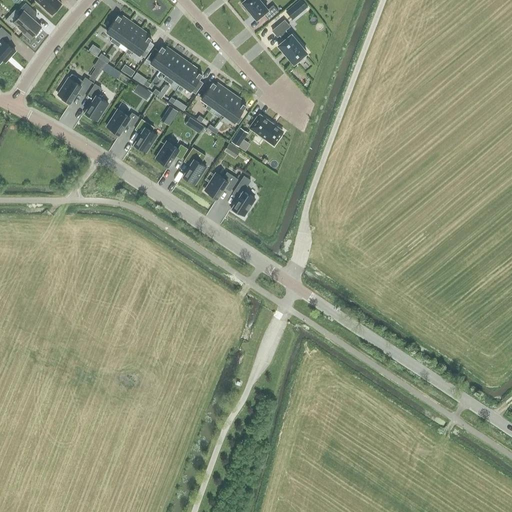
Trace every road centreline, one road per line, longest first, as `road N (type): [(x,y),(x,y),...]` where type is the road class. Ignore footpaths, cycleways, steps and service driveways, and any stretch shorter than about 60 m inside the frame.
road 1 (tertiary): [(294,285),(11,105)]
road 2 (unclassified): [(294,285),(307,204),(383,0)]
road 3 (tertiary): [(511,430),(294,285)]
road 4 (unclassified): [(194,511),(294,285)]
road 5 (residential): [(183,0),(292,118)]
road 6 (residential): [(91,0),(11,105)]
